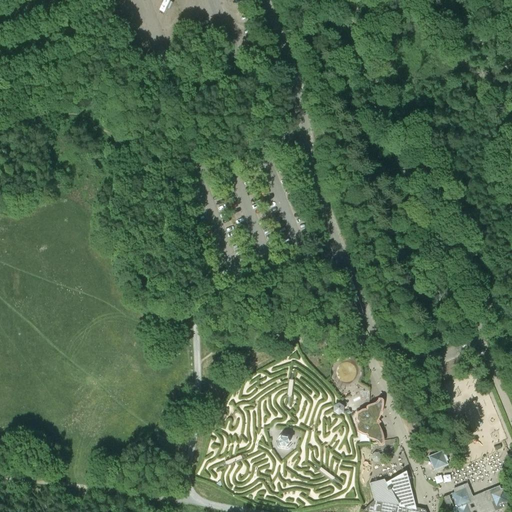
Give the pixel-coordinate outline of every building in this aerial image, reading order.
[(368,406),(366,408),(366,409),(364,410),(361,411),(358,413),(356,415),(356,420),(357,422),(358,423),(358,424),(356,425),(356,428),(357,432),(360,435),(364,436),(366,437),(367,438),(368,439),(371,441),(375,442),(378,444),(378,446),(379,446),(382,446),(384,445),(384,441),(383,437),(382,432),(380,427),(379,426),(379,424),(380,424),(381,423),(381,422),(380,422),(379,421),(379,420),(379,419),(380,417),(382,413),(383,409),(383,407),(384,405),(384,401),(382,400),(380,399),(378,399),(377,401),(376,403),(373,405),(368,406)] [(281,447),(286,448),(290,443),(288,439),(282,438),(279,442),(281,447)] [(448,465),(442,451),(436,454),(428,457),(429,460),(430,461),(434,471),(448,465)] [(426,511),(425,510),(414,508),(413,502),(406,472),(386,483),(384,480),(370,484),(374,501),(362,511),(365,511),(426,511)] [(500,488),(499,486),(472,497),(467,484),(453,490),(454,491),(454,493),(451,494),(457,507),(453,509),(454,511),(478,511),(476,505),(483,502),(488,500),(493,511),(495,511),(504,509),(511,506),(510,502),(507,495),(504,488),(501,490),(500,488)]
